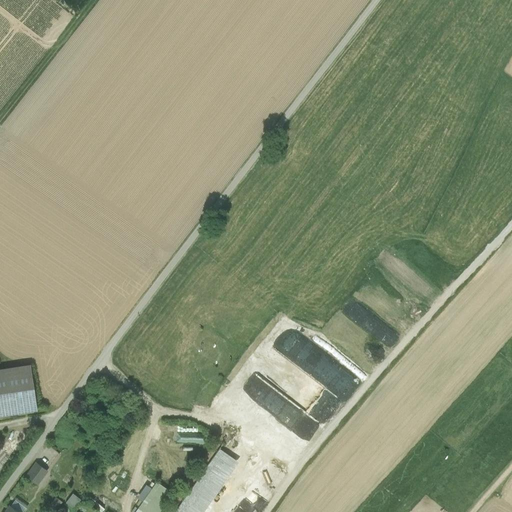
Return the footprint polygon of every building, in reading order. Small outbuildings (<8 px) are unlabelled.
[(356,299),(340,316),(367,342),(375,333),(379,336),(386,328),(356,299)] [(272,377),(268,375),(270,371),(257,365),(253,375),(269,383),(272,377)] [(0,371),(0,414),(36,410),(29,367),(0,371)] [(194,438),(193,443),(207,444),(208,434),(197,434),(197,438),(194,438)] [(174,511),(203,511),(238,463),(219,449),(174,511)] [(28,476),(41,483),(49,467),(36,460),(28,476)] [(136,511),(158,511),(172,493),(157,483),(136,511)] [(76,508),(83,499),(75,492),(67,501),(76,508)] [(242,501),(235,511),(256,511),(258,510),(242,501)]
